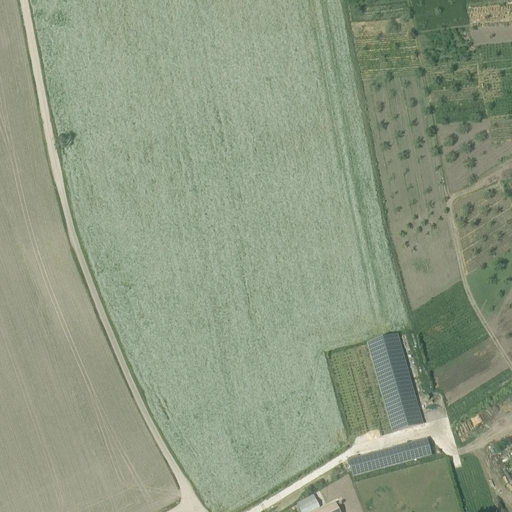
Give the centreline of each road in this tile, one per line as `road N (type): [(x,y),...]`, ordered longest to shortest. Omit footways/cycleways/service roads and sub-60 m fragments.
road 1 (unclassified): [(205,511),(133,391),(55,165)]
road 2 (track): [(22,0),(55,165)]
